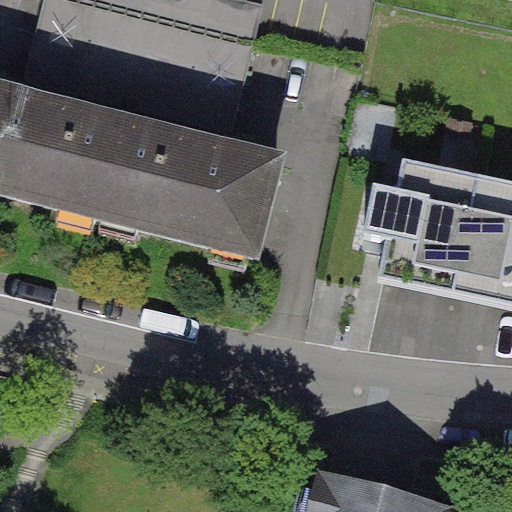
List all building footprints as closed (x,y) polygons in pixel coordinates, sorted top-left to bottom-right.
[(242,129),(266,1),(262,0),(50,0),(33,90),(242,129)] [(0,223),(100,249),(128,139),(0,106),(0,223)] [(100,249),(258,289),(286,180),(128,139),(100,249)] [(373,293),(449,309),(474,195),(398,178),(373,293)] [(449,309),(511,323),(511,202),(474,195),(449,309)] [(389,511),(319,492),(313,511),(389,511)]
